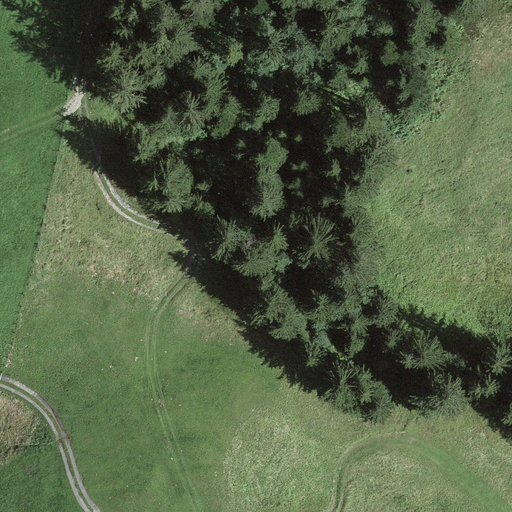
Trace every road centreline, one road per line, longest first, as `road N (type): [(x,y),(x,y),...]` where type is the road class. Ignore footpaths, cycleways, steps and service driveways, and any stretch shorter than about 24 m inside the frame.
road 1 (track): [(199,511),(163,395),(155,324),(159,305),(196,255),(184,237),(125,211),(102,183),(81,84),(100,0)]
road 2 (track): [(147,224),(179,159),(343,64),(425,0)]
road 3 (track): [(0,380),(46,410),(92,511)]
